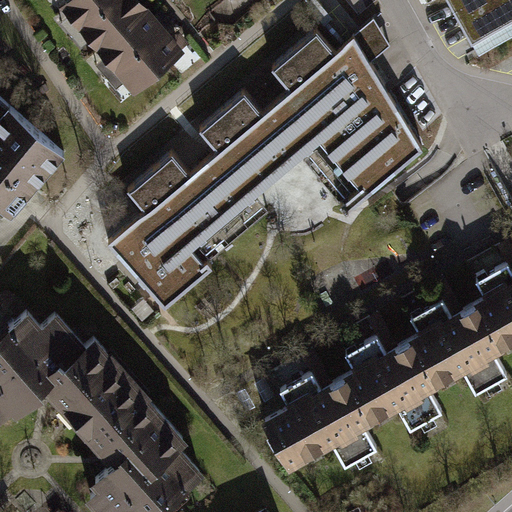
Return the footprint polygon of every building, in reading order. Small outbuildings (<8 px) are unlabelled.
[(63,0),(62,1),(73,15),(65,22),(82,42),(91,35),(108,55),(100,62),(118,83),(124,78),(133,88),(184,45),(180,40),(162,18),(146,0),(63,0)] [(511,0),(457,0),(483,46),(511,30),(511,0)] [(200,124),(219,147),(257,192),(320,137),(385,82),(354,32),(336,48),(317,25),(273,63),(291,85),(264,108),(245,87),(200,124)] [(423,145),(385,82),(320,137),(360,185),(341,202),(347,209),(423,145)] [(0,208),(12,219),(66,155),(9,106),(0,116),(0,208)] [(192,246),(257,192),(219,147),(191,170),(173,148),(128,185),(146,207),(154,201),(192,246)] [(204,260),(192,246),(154,201),(146,207),(109,239),(166,303),(212,263),(208,257),(204,260)] [(511,353),(511,279),(281,412),(313,467),(511,353)] [(0,423),(13,412),(16,416),(46,390),(111,464),(91,481),(98,489),(88,497),(100,511),(159,511),(205,472),(181,444),(188,438),(97,334),(87,342),(58,309),(44,321),(29,305),(0,330),(0,423)]
